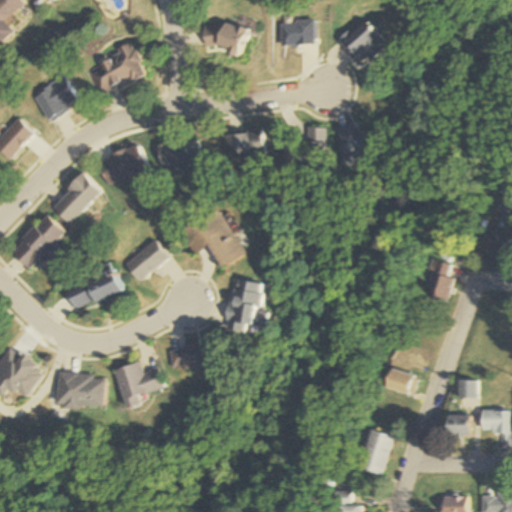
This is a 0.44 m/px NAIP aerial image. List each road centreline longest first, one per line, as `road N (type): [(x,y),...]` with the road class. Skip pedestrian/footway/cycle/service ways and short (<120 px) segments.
road 1 (residential): [(0,219),(75,143),(115,121),(179,105),(328,93)]
road 2 (residential): [(0,279),(49,327),(83,342),(120,339),(187,304)]
road 3 (residential): [(411,466),(477,280)]
